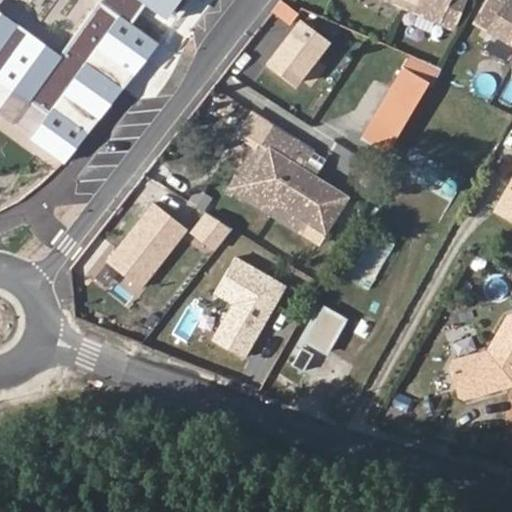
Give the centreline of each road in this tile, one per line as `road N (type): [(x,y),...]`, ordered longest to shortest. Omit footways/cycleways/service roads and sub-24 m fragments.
road 1 (tertiary): [(42,334),(292,430),(511,492)]
road 2 (residential): [(258,0),(64,246),(22,279)]
